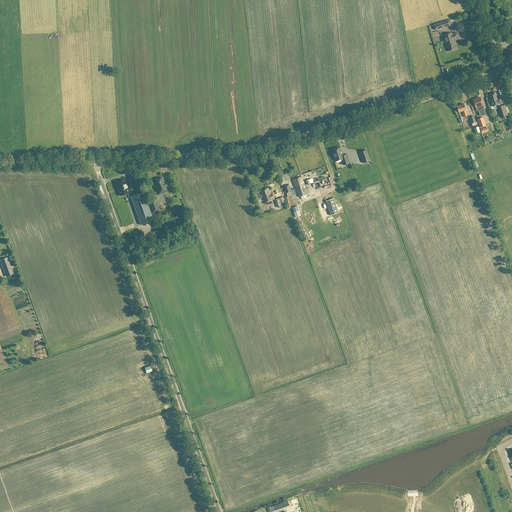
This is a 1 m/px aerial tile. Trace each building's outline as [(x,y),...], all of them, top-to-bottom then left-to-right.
[(446,21),(433,25),(434,31),(448,26),(446,21)] [(451,33),(443,36),(446,45),(448,51),(456,49),(453,41),(459,39),(457,33),(452,35),(451,33)] [(492,95),(489,96),(491,102),(490,102),(492,107),(502,103),(500,98),(496,99),(495,96),(496,96),(495,92),(491,94),(492,95)] [(480,98),(472,100),(476,111),(478,111),(480,117),(485,115),(480,98)] [(458,113),(462,112),(464,118),(467,117),(465,110),(463,104),(456,107),(458,113)] [(507,116),(504,106),(496,108),(500,118),(507,116)] [(485,126),(482,118),(477,120),(480,128),(485,126)] [(340,148),(331,151),(335,162),(341,160),(343,165),(349,163),(347,155),(343,157),(340,148)] [(370,161),(366,150),(361,152),(365,163),(370,161)] [(155,188),(158,196),(167,192),(162,178),(157,180),(156,180),(154,180),(154,181),(153,182),(154,185),(153,186),(154,187),(155,188)] [(295,189),(304,186),(301,178),(292,181),(294,187),(295,187),(295,189)] [(118,191),(117,191),(119,197),(130,193),(128,188),(127,188),(124,181),(116,184),(118,191)] [(137,181),(129,184),(131,190),(139,187),(137,181)] [(288,185),(283,187),(286,195),(291,193),(292,196),(295,194),(294,189),(290,191),(288,185)] [(304,186),(295,189),(298,196),(306,194),(304,186)] [(270,195),(269,193),(270,193),(268,188),(260,192),(264,204),(272,201),(272,200),(274,200),(272,194),(270,195)] [(153,221),(143,193),(136,195),(138,199),(132,201),(141,225),(153,221)] [(297,201),(300,210),(314,205),(311,196),(297,201)] [(282,198),(274,201),(277,208),(285,205),(282,198)] [(338,213),(333,199),(326,202),(330,216),(338,213)] [(155,201),(149,203),(152,213),(159,210),(155,201)] [(7,258),(0,260),(0,261),(6,278),(13,275),(7,258)] [(272,507),(269,508),(267,508),(268,511),(271,511),(273,511),(285,508),(283,503),(272,507)]
